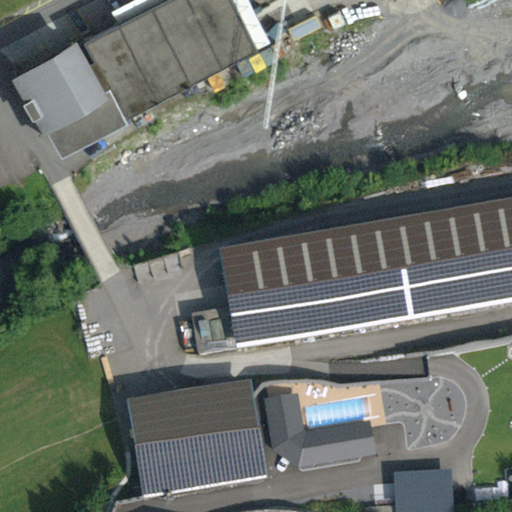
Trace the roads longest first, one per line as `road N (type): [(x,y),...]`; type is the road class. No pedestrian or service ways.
road 1 (track): [(0,86),(64,186),(110,285),(174,372),(511,343)]
road 2 (track): [(280,511),(381,472),(397,412),(275,363)]
